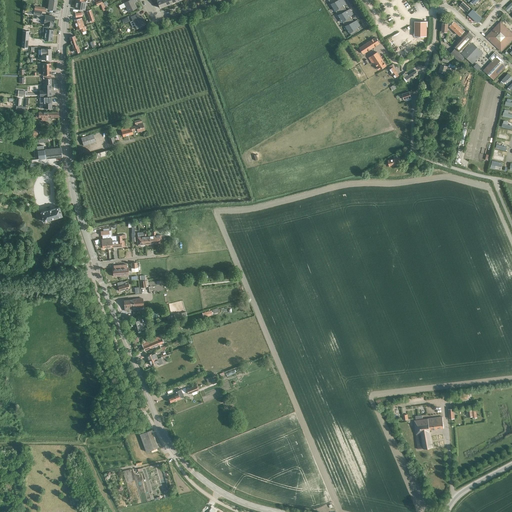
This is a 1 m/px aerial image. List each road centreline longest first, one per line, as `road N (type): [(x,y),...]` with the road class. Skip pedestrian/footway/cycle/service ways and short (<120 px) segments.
road 1 (secondary): [(274,511),(228,496),(179,459),(98,271)]
road 2 (secondary): [(95,264),(71,182),(61,58),(67,0)]
road 3 (residential): [(493,178),(423,159),(412,148),(414,101),(431,49)]
